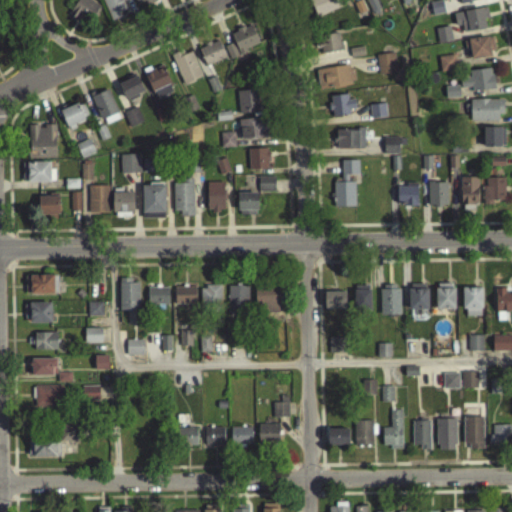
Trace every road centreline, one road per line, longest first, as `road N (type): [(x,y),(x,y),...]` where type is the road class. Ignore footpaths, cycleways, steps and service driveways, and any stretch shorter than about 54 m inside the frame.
road 1 (residential): [(511,475),(0,484)]
road 2 (secondary): [(511,242),(0,250)]
road 3 (residential): [(309,511),(304,246)]
road 4 (residential): [(234,0),(0,103)]
road 5 (residential): [(304,246),(300,128),(275,0)]
